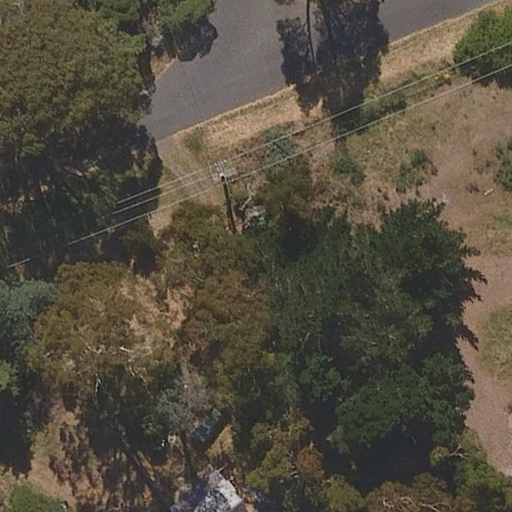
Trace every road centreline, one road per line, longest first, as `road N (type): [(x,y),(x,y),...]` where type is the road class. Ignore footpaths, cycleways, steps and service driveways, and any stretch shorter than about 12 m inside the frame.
road 1 (residential): [(0,179),(279,69)]
road 2 (residential): [(279,69),(453,0)]
